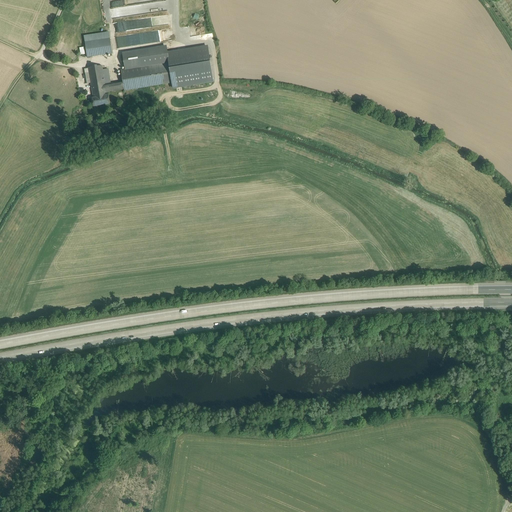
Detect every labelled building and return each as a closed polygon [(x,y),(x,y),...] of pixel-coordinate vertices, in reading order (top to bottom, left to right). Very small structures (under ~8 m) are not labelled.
[(109,32),(84,36),(85,43),(110,39),(109,32)] [(110,39),(85,43),(87,57),(112,54),(110,39)] [(208,44),(167,51),(169,62),(172,83),(173,88),(214,81),(208,44)] [(169,62),(149,65),(152,86),(172,83),(169,62)] [(102,66),(88,68),(89,73),(85,73),(87,84),(91,83),(93,94),(106,91),(106,93),(124,89),(123,81),(105,85),(102,66)] [(149,66),(121,70),(123,81),(124,89),(124,91),(152,86),(149,66)] [(106,91),(93,94),(94,98),(92,98),(94,107),(110,104),(109,95),(107,95),(106,93),(106,91)]
